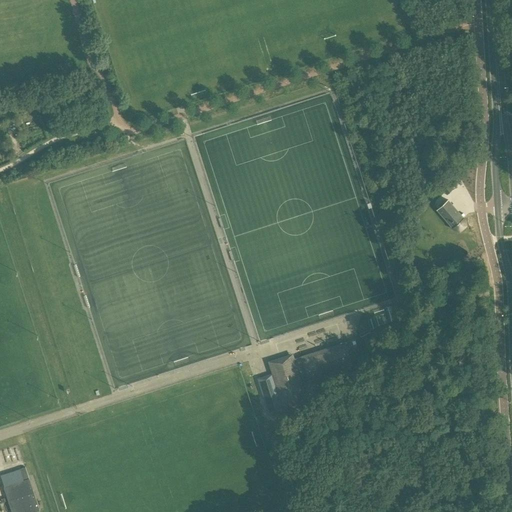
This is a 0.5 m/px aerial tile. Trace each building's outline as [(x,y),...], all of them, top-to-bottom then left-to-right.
[(438,185),(435,187),(439,192),(442,190),(447,195),(452,190),(444,180),(438,185)] [(448,200),(437,210),(453,228),(455,226),(459,228),(463,225),(462,220),(464,218),(448,200)] [(428,280),(424,285),(428,289),(433,284),(428,280)] [(275,373),(259,378),(272,419),(279,417),(278,414),(285,412),(286,415),(310,407),(302,385),(308,381),(357,365),(349,341),(294,359),(293,357),(281,361),(283,366),(274,369),(275,373)] [(29,479),(4,487),(12,511),(37,511),(39,510),(29,479)]
